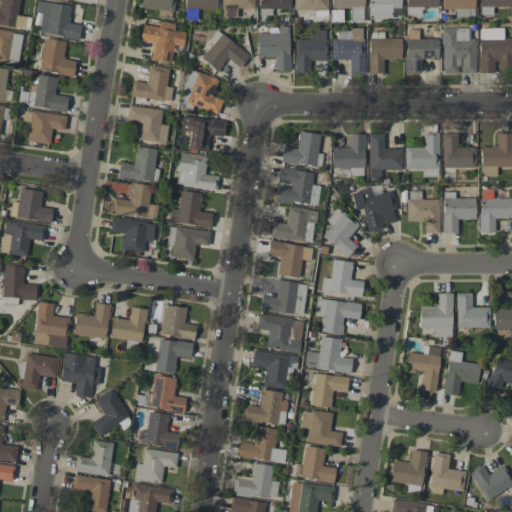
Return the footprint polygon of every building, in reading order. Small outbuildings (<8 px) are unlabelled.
[(0,0),(0,25),(25,28),(26,17),(17,16),(18,0),(0,0)] [(70,5),(35,0),(34,12),(41,13),(38,33),(78,39),(80,24),(67,22),(70,5)] [(175,0),(140,0),(140,7),(174,11),(175,0)] [(216,8),(216,0),(183,0),(184,20),(197,20),(197,9),(216,8)] [(253,0),(221,0),(221,17),(236,17),(236,7),(253,7),(253,0)] [(290,8),(289,0),(257,0),(258,8),(290,8)] [(293,0),(294,9),(327,9),(326,0),(293,0)] [(330,0),(331,7),(363,8),(363,0),(330,0)] [(400,0),(367,0),(368,17),(391,17),(391,8),(400,8),(400,0)] [(441,0),(441,8),(455,8),(455,17),(474,17),(474,0),(441,0)] [(363,8),(350,8),(350,20),(362,20),(363,8)] [(142,24),(140,40),(152,41),(150,60),(170,63),(173,45),(183,46),(185,32),(173,30),(174,24),(159,21),(158,26),(142,24)] [(256,57),(274,57),(274,71),(289,71),(288,26),(278,26),(278,32),(256,32),(256,57)] [(459,73),(475,72),(474,38),(469,38),(469,27),(441,28),(442,73),(459,72),(459,73)] [(478,28),(478,72),(495,72),(495,67),(511,67),(511,38),(502,38),(502,28),(478,28)] [(330,39),(330,59),(349,59),(349,73),(364,73),(363,29),(337,29),(337,39),(330,39)] [(404,72),(420,72),(420,58),(437,59),(437,39),(417,38),(417,29),(405,29),(404,72)] [(0,61),(18,64),(21,33),(0,30),(0,61)] [(325,30),(311,30),(311,39),(294,39),(294,73),(309,73),(309,60),(324,60),(325,30)] [(368,73),(383,73),(382,59),(401,59),(400,38),(383,38),(383,32),(368,32),(368,73)] [(200,57),(216,71),(227,58),(238,68),(248,56),(222,33),(200,57)] [(65,41),(43,38),(38,71),(72,75),(74,60),(62,58),(65,41)] [(168,68),(148,65),(146,83),(132,80),(129,95),(169,102),(171,87),(165,86),(168,68)] [(56,77),(37,75),(36,85),(29,84),(26,106),(65,110),(66,96),(54,95),(56,77)] [(167,124),(160,124),(161,109),(127,105),(126,120),(137,121),(135,140),(165,143),(167,124)] [(65,115),(30,111),(27,141),(49,143),(50,128),(64,130),(65,115)] [(224,121),(181,116),(180,130),(189,131),(187,149),(207,151),(209,135),(222,136),(224,121)] [(319,134),(298,131),(295,149),(283,146),(280,161),(314,167),(319,134)] [(438,133),(423,133),(423,147),(404,147),(404,169),(422,169),(422,176),(438,176),(438,133)] [(474,147),(457,147),(456,133),(441,133),(442,167),(475,167),(474,147)] [(480,146),(480,176),(496,175),(496,167),(511,167),(511,133),(497,134),(497,146),(480,146)] [(363,175),(364,134),(349,134),(348,147),(331,147),(331,168),(349,168),(349,175),(363,175)] [(401,148),(383,148),(383,134),(368,134),(368,178),(380,178),(380,169),(401,170),(401,148)] [(156,148),(135,146),(133,163),(119,162),(117,177),(157,182),(158,169),(154,168),(156,148)] [(217,176),(204,174),(206,155),(179,152),(175,185),(215,190),(217,176)] [(319,185),(311,184),(313,172),(279,167),(277,184),(275,200),(316,206),(319,185)] [(150,185),(129,182),(127,200),(114,198),(112,213),(155,219),(157,205),(148,204),(150,185)] [(17,202),(11,201),(8,216),(49,223),(51,209),(39,206),(41,192),(19,188),(17,202)] [(391,189),(371,193),(370,188),(351,192),(354,210),(362,208),(367,231),(382,228),(381,224),(394,221),(392,210),(395,209),(391,189)] [(511,218),(511,198),(492,197),(492,189),(479,189),(478,232),(494,232),(494,218),(511,218)] [(438,199),(420,199),(420,190),(406,191),(407,221),(423,220),(423,233),(438,233),(438,199)] [(200,193),(179,191),(178,209),(169,208),(168,222),(210,227),(211,213),(198,211),(200,193)] [(474,198),(454,198),(454,191),(442,191),(442,232),(456,232),(457,219),(474,219),(474,198)] [(311,243),(315,210),(287,206),(285,223),(271,222),(269,238),(311,243)] [(321,238),(348,257),(356,245),(347,239),(358,223),(335,208),(325,221),(330,225),(321,238)] [(111,217),(109,232),(121,234),(120,250),(143,252),(144,241),(151,241),(153,222),(111,217)] [(45,226),(5,219),(3,232),(11,234),(7,253),(25,256),(29,238),(42,241),(45,226)] [(209,230),(168,226),(166,244),(171,245),(170,257),(193,259),(194,244),(208,245),(209,230)] [(9,235),(0,233),(0,235),(0,251),(6,253),(9,235)] [(276,275),(298,278),(302,245),(268,241),(266,255),(278,257),(276,275)] [(362,281),(349,279),(351,261),(331,259),(329,278),(321,277),(320,291),(360,295),(362,281)] [(34,300),(35,284),(22,284),(23,266),(3,265),(1,303),(16,304),(17,299),(34,300)] [(306,284),(277,280),(275,297),(261,295),(259,310),(302,315),(306,284)] [(511,292),(510,293),(509,308),(493,308),(492,328),(511,328),(511,292)] [(451,336),(451,293),(436,293),(436,306),(418,306),(419,328),(433,327),(434,336),(451,336)] [(488,307),(471,307),(470,293),(455,293),(456,327),(489,327),(488,307)] [(358,319),(360,303),(316,298),(313,315),(322,316),(320,331),(341,334),(343,317),(358,319)] [(32,343),(64,347),(68,318),(51,315),(53,303),(37,301),(32,343)] [(74,313),(72,335),(105,338),(108,304),(94,303),(93,314),(74,313)] [(193,338),(195,324),(183,323),(185,307),(162,305),(159,335),(193,338)] [(111,317),(109,338),(141,341),(145,308),(130,307),(129,319),(111,317)] [(301,324),(290,323),(291,318),(257,314),(255,328),(267,330),(265,348),(298,352),(301,324)] [(349,373),(351,358),(338,356),(341,339),(320,336),(317,352),(305,351),(303,366),(349,373)] [(154,371),(174,372),(175,357),(191,358),(191,341),(148,339),(147,352),(155,353),(154,371)] [(419,389),(434,391),(439,347),(427,346),(426,354),(406,352),(404,371),(421,373),(419,389)] [(459,361),(461,352),(448,350),(442,393),(456,395),(458,381),(476,384),(478,363),(459,361)] [(264,367),(262,386),(283,388),(286,367),(295,368),(297,356),(252,351),(250,366),(264,367)] [(58,357),(25,353),(20,388),(36,390),(38,375),(56,377),(58,357)] [(97,384),(99,368),(93,367),(94,356),(62,353),(60,381),(75,383),(74,396),(90,397),(91,383),(97,384)] [(511,359),(511,362),(497,356),(484,387),(497,392),(502,380),(511,384),(511,359)] [(348,377),(314,373),(311,405),(330,407),(331,390),(347,392),(348,377)] [(183,412),(184,397),(173,396),(175,377),(153,375),(149,408),(183,412)] [(0,419),(3,420),(4,405),(17,406),(19,390),(0,387),(0,419)] [(102,415),(90,421),(96,434),(127,419),(113,388),(94,397),(102,415)] [(286,401),(280,400),(281,392),(260,389),(258,406),(245,405),(243,420),(283,425),(286,401)] [(331,412),(301,409),(299,427),(307,428),(305,442),(339,446),(341,432),(329,431),(331,412)] [(168,414),(148,411),(145,431),(138,430),(136,442),(176,449),(178,434),(165,431),(168,414)] [(0,459),(14,462),(17,446),(0,444),(3,426),(0,425),(0,459)] [(238,442),(237,457),(283,461),(284,449),(273,448),(275,428),(255,426),(253,443),(238,442)] [(112,442),(92,440),(91,457),(76,455),(74,471),(116,476),(117,464),(109,464),(112,442)] [(332,483),(335,468),(321,466),(324,448),(304,445),(299,478),(332,483)] [(176,453),(143,448),(140,463),(136,463),(134,479),(160,483),(162,466),(174,468),(176,453)] [(388,483),(420,487),(425,451),(410,449),(408,462),(391,460),(388,483)] [(447,469),(448,454),(432,452),(428,492),(441,494),(441,489),(462,491),(464,470),(447,469)] [(0,479),(12,481),(14,465),(0,463),(0,479)] [(272,465),(251,463),(250,479),(233,477),(231,494),(275,499),(277,481),(270,481),(272,465)] [(486,474),(482,465),(469,471),(483,500),(511,485),(511,482),(504,466),(486,474)] [(103,511),(104,511),(109,479),(73,475),(71,490),(87,492),(85,510),(103,511)] [(333,488),(291,481),(286,511),(315,511),(317,499),(331,502),(333,488)] [(153,511),(155,501),(169,503),(171,488),(132,483),(129,501),(137,502),(136,507),(131,507),(130,511),(153,511)] [(263,511),(264,501),(231,499),(230,511),(263,511)] [(430,511),(431,504),(391,500),(389,511),(430,511)]
